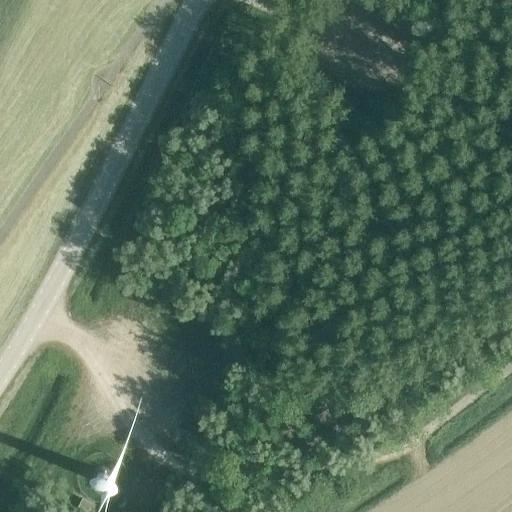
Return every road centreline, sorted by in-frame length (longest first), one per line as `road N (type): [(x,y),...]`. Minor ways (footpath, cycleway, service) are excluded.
road 1 (track): [(35,316),(76,341),(154,451),(180,467),(260,478),(402,447)]
road 2 (tertiary): [(0,374),(199,0)]
